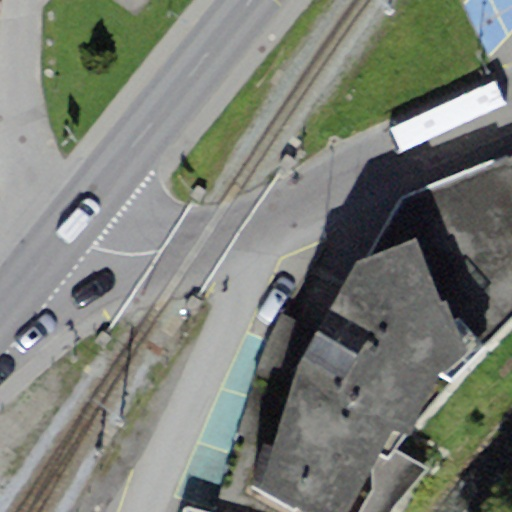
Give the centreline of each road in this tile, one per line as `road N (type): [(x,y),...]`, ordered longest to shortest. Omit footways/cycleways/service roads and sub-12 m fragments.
road 1 (secondary): [(511,113),(195,245),(123,254),(90,248),(64,230)]
road 2 (secondary): [(64,230),(250,0)]
